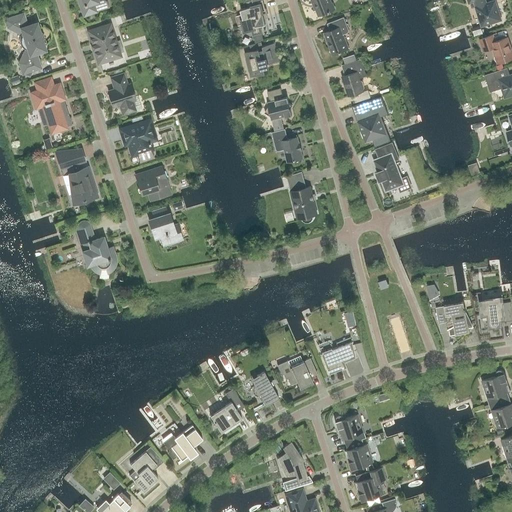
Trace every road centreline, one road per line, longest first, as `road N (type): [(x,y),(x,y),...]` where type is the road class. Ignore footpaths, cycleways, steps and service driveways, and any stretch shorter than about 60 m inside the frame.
road 1 (unclassified): [(58,0),(150,279),(352,233)]
road 2 (unclassified): [(160,511),(212,468),(312,409)]
road 3 (unclassified): [(310,61),(352,233)]
road 4 (unclassified): [(379,223),(310,61)]
road 5 (unclassified): [(437,363),(379,223)]
road 6 (unclassified): [(352,233),(388,377)]
road 7 (unclassified): [(379,223),(511,169)]
